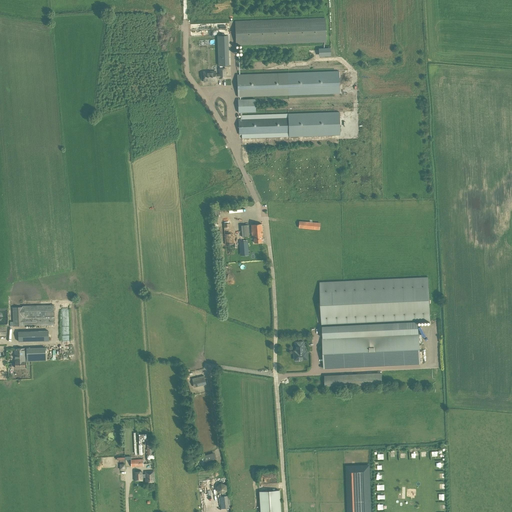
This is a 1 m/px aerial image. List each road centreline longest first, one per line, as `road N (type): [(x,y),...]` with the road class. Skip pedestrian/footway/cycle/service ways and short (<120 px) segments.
road 1 (unclassified): [(286,511),(267,226),(218,119)]
road 2 (track): [(218,119),(186,70),(184,0)]
